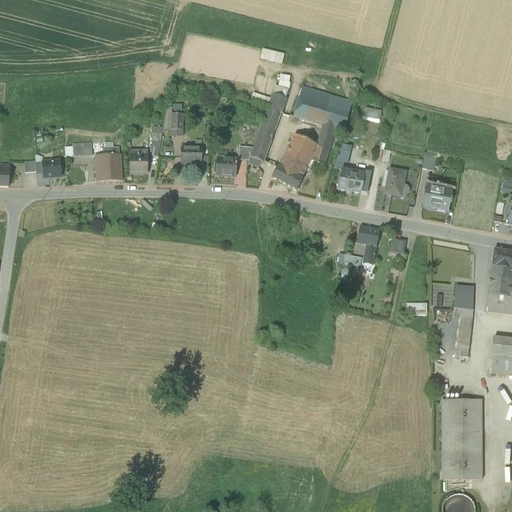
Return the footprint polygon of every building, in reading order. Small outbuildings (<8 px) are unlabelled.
[(262,62),(285,64),(286,54),(263,51),(262,62)] [(289,89),(292,78),(282,75),(279,86),(289,89)] [(323,129),(338,134),(348,103),(307,91),(297,120),(323,129)] [(272,96),(250,159),(263,165),(281,115),(280,114),(284,100),(272,96)] [(362,120),(379,124),(381,112),(364,108),(362,120)] [(171,122),(171,132),(182,132),(182,122),(171,122)] [(318,151),(329,157),(338,134),(323,129),(318,151)] [(152,136),(151,144),(161,144),(163,136),(152,136)] [(280,172),(303,183),(311,166),(325,170),(329,157),(318,151),(295,139),(280,172)] [(96,183),(122,182),(121,157),(119,157),(119,144),(105,145),(105,157),(95,157),(96,183)] [(159,159),(161,144),(151,144),(151,158),(159,159)] [(73,159),(83,158),(82,145),(72,146),(72,148),(73,159)] [(91,145),(82,145),(83,158),(92,158),(91,145)] [(340,161),(350,162),(352,146),(341,145),(340,161)] [(65,159),(73,159),(72,148),(65,148),(65,159)] [(181,166),(201,166),(201,149),(181,149),(181,166)] [(148,152),(130,152),(129,175),(147,175),(148,152)] [(436,161),(424,158),(421,171),(434,174),(436,161)] [(237,161),(217,160),(216,178),(235,179),(237,161)] [(60,163),(42,164),(43,176),(43,180),(61,179),(60,163)] [(10,168),(0,166),(0,188),(9,189),(10,168)] [(280,172),(275,170),(270,182),(298,195),(303,183),(280,172)] [(405,174),(389,171),(385,195),(400,198),(401,196),(404,196),(407,195),(408,191),(406,189),(402,188),(405,174)] [(363,176),(341,172),(338,191),(360,196),(360,194),(367,195),(371,175),(364,173),(363,176)] [(510,181),(504,180),(501,193),(506,194),(506,193),(508,192),(510,192),(511,184),(510,181)] [(452,193),(426,188),(422,208),(448,213),(452,193)] [(379,232),(360,228),(356,245),(366,247),(363,264),(373,266),(379,232)] [(403,243),(389,240),(386,254),(400,257),(403,243)] [(511,253),(494,251),(492,268),(511,270),(511,253)] [(361,266),(362,257),(341,256),(340,265),(361,266)] [(511,270),(492,268),(486,313),(511,316),(511,270)] [(467,360),(472,321),(460,320),(455,358),(467,360)] [(511,341),(493,339),(489,375),(511,377),(511,341)] [(481,402),(441,402),(441,482),(481,482),(481,402)] [(472,511),(471,495),(446,497),(447,511),(472,511)]
